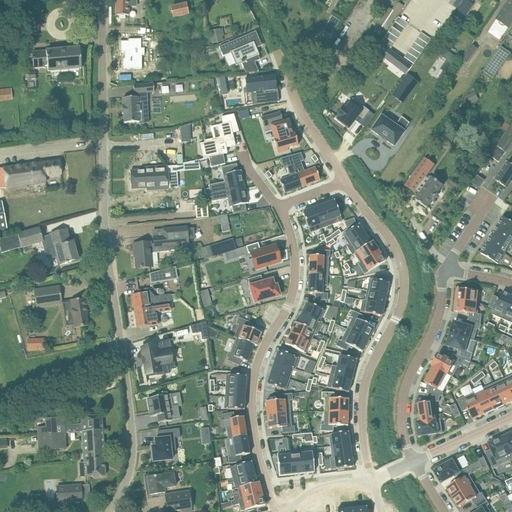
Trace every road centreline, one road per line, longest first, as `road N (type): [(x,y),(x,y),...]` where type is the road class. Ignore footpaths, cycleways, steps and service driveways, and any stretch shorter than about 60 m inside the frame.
road 1 (unclassified): [(107,511),(125,482),(132,433),(104,227),(102,0)]
road 2 (residential): [(370,480),(364,388),(403,286),(395,254),(344,181)]
road 3 (residential): [(282,511),(251,410),(256,367),(294,285),(294,253),(277,207)]
road 4 (residential): [(444,269),(437,322),(407,378),(402,407),(413,461)]
road 5 (residential): [(344,181),(294,103),(273,52)]
